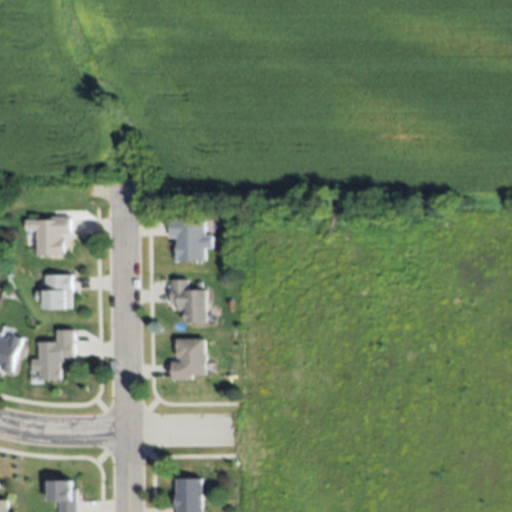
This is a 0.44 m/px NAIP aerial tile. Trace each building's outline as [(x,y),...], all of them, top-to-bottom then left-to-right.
[(28,217),(55,217),(55,214),(73,214),(73,233),(64,233),(64,238),(68,238),(67,255),(37,254),(37,228),(28,228),(28,217)] [(207,247),(207,260),(179,261),(179,236),(172,236),(172,217),(207,217),(208,235),(214,234),(214,246),(207,247)] [(45,274),(73,273),(73,288),(71,288),(71,306),(46,307),(45,274)] [(206,286),(207,321),(187,321),(187,312),(180,312),(180,306),(172,306),(171,286),(174,286),(174,278),(190,278),(190,286),(206,286)] [(23,335),(13,371),(1,367),(2,364),(0,363),(0,328),(4,330),(2,336),(10,339),(12,332),(23,335)] [(205,337),(205,372),(193,372),(193,379),(173,379),(173,361),(184,361),(184,357),(179,357),(179,338),(205,337)] [(40,340),(75,339),(76,355),(63,355),(63,361),(60,361),(60,379),(41,379),(40,340)] [(50,477),(73,477),(73,485),(77,485),(77,511),(59,511),(60,500),(49,500),(50,477)] [(202,478),(202,511),(178,511),(178,508),(175,508),(175,497),(177,497),(177,477),(202,478)] [(0,511),(8,511),(8,501),(0,501),(0,511)]
